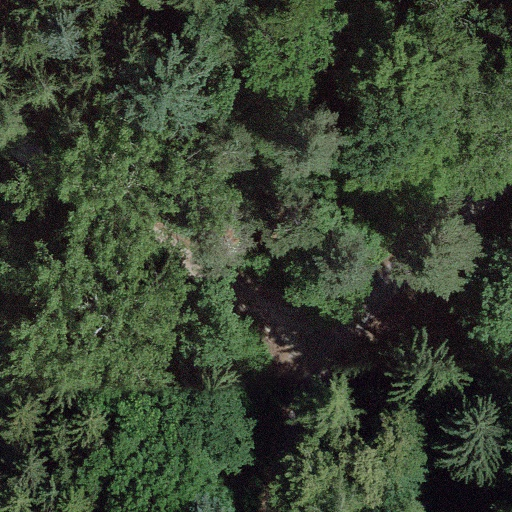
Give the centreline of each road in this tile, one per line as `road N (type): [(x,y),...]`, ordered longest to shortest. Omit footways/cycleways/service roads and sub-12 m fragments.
road 1 (track): [(0,132),(384,398)]
road 2 (unclassified): [(511,240),(384,398),(314,511)]
